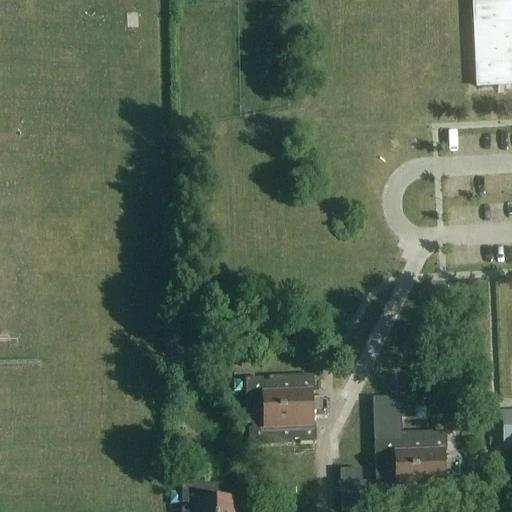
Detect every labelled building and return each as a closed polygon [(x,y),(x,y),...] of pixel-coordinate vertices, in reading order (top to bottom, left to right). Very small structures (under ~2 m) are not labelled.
[(511,0),(490,0),(475,1),(473,1),(477,88),(511,86),(511,0)] [(312,380),(268,381),(268,386),(262,386),(262,382),(245,382),(246,427),(251,427),(251,432),(248,432),(248,448),(292,447),(292,443),(300,442),(300,446),(314,446),(314,421),(325,421),(325,402),(313,402),(312,380)] [(362,471),(340,472),(341,487),(341,492),(341,511),(375,511),(428,510),(427,502),(432,502),(433,505),(449,505),(448,480),(459,479),(459,461),(448,462),(447,436),(446,436),(402,438),(401,421),(414,420),(413,399),(400,399),(373,400),(374,442),(376,483),(362,484),(362,471)] [(511,414),(502,415),(503,448),(511,448),(511,414)] [(226,488),(181,489),(182,507),(185,506),(185,511),(182,511),(181,511),(248,511),(248,488),(231,488),(231,492),(226,492),(226,488)]
